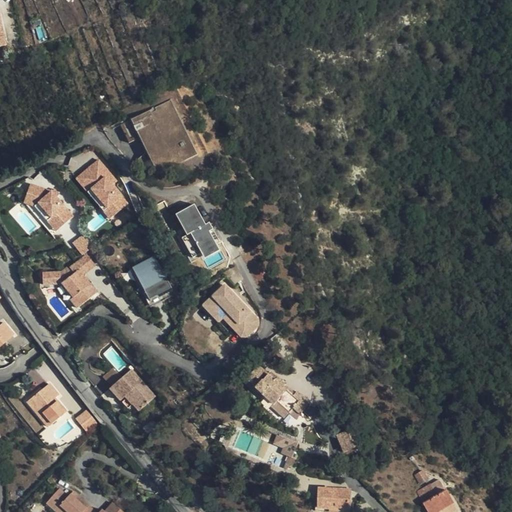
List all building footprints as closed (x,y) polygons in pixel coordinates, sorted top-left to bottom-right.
[(199,154),(187,127),(173,99),(131,120),(132,121),(122,126),(130,143),(141,138),(159,175),(199,154)] [(113,220),(130,205),(114,186),(108,179),(113,175),(101,161),(87,173),(98,187),(94,191),(109,209),(106,212),(113,220)] [(98,187),(87,173),(79,180),(106,212),(109,209),(94,191),(98,187)] [(119,182),(113,175),(108,179),(114,186),(119,182)] [(33,185),(27,198),(41,204),(39,205),(45,212),(41,215),(49,224),(53,220),(61,231),(75,220),(58,200),(53,194),(33,185)] [(41,204),(27,198),(25,203),(35,208),(41,215),(45,212),(39,205),(41,204)] [(207,228),(196,207),(178,217),(187,234),(180,238),(193,264),(199,261),(198,259),(203,257),(206,263),(222,255),(211,236),(215,234),(211,226),(207,228)] [(61,231),(53,220),(49,224),(58,234),(61,231)] [(72,242),(81,255),(91,248),(82,235),(72,242)] [(96,265),(87,254),(71,268),(69,267),(62,273),(53,275),(55,285),(63,284),(75,298),(72,301),(80,309),(99,293),(91,284),(89,286),(82,278),(83,277),(83,276),(84,276),(96,265)] [(170,292),(153,260),(131,271),(148,303),(158,298),(170,292)] [(45,288),(55,285),(53,275),(43,277),(45,288)] [(257,327),(225,290),(210,303),(210,308),(213,313),(219,313),(220,312),(236,330),(235,331),(234,336),(239,342),(245,342),(256,332),(257,327)] [(170,292),(158,298),(161,304),(173,298),(170,292)] [(236,330),(220,312),(219,313),(213,313),(210,308),(210,303),(207,306),(202,310),(217,326),(222,322),(234,336),(235,331),(236,330)] [(0,346),(13,335),(3,323),(0,324),(0,346)] [(138,411),(155,396),(130,369),(122,377),(112,367),(103,376),(112,386),(109,388),(128,409),(132,405),(138,411)] [(307,406),(304,398),(297,391),(293,395),(284,387),(285,385),(277,378),(275,380),(268,374),(266,376),(257,368),(247,379),(262,394),(262,395),(273,405),(277,401),(288,412),(292,409),(300,415),(307,406)] [(37,407),(33,410),(39,417),(43,414),(52,424),(66,412),(55,398),(58,395),(49,384),(31,399),(37,407)] [(27,402),(33,410),(37,407),(31,399),(27,402)] [(283,418),(288,412),(277,401),(273,405),(271,407),(283,418)] [(89,411),(79,419),(89,430),(98,422),(89,411)] [(48,427),(52,424),(43,414),(39,417),(48,427)] [(153,420),(148,424),(153,430),(158,426),(153,420)] [(153,430),(148,424),(144,428),(149,434),(153,430)] [(353,450),(351,432),(338,433),(340,451),(353,450)] [(285,454),(289,456),(296,458),(299,451),(296,449),(298,443),(291,440),(285,454)] [(296,458),(289,456),(284,468),(287,469),(289,467),(290,466),(292,466),(293,466),(296,458)] [(422,470),(414,475),(420,485),(428,480),(422,470)] [(445,511),(450,511),(456,509),(448,496),(446,496),(441,486),(419,498),(426,511),(444,511),(445,511)] [(60,506),(66,511),(82,511),(86,509),(75,499),(70,495),(68,497),(59,489),(46,504),(55,511),(60,506)] [(320,489),(319,507),(330,507),(331,502),(348,503),(349,490),(320,489)] [(96,511),(78,495),(75,499),(86,509),(82,511),(96,511)] [(348,511),(348,503),(331,502),(330,507),(319,507),(319,511),(348,511)] [(122,511),(112,503),(104,511),(103,511),(101,510),(99,511),(122,511)]
